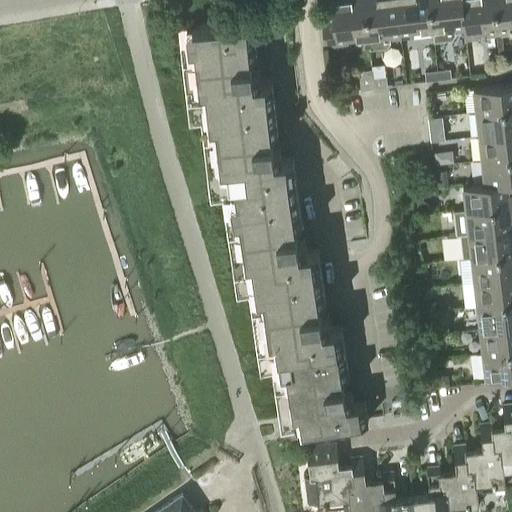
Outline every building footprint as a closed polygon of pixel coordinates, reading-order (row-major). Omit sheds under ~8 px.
[(368,37),(364,0),(330,0),(332,14),(321,16),(325,46),(348,44),(348,39),(368,37)] [(401,38),(396,0),(364,0),(368,37),(369,45),(374,48),(391,46),(390,39),(401,38)] [(433,29),(429,0),(396,0),(401,38),(413,36),(412,32),(433,29)] [(461,0),(429,0),(433,29),(434,40),(451,38),(455,34),(455,32),(464,31),(465,31),(461,0)] [(498,31),(494,0),(461,0),(465,31),(464,31),(465,40),(478,38),(477,33),(498,31)] [(511,0),(494,0),(498,31),(511,29),(511,0)] [(349,373),(345,343),(342,323),(323,326),(319,297),(326,296),(318,246),(300,249),(295,220),(302,219),(293,155),(275,157),(271,128),(278,128),(272,77),(254,79),(251,51),(257,50),(253,18),(178,27),(189,125),(201,124),(211,202),(223,200),(237,297),(249,295),(260,374),(272,372),(281,433),(368,420),(365,400),(347,403),(343,374),(349,373)] [(511,61),(502,63),(503,72),(511,70),(511,61)] [(503,72),(502,63),(490,64),(491,73),(503,72)] [(450,69),(437,70),(439,79),(451,78),(450,69)] [(373,78),(372,70),(363,71),(360,79),(362,88),(374,87),(373,78)] [(439,79),(437,70),(425,72),(426,81),(439,79)] [(386,76),(373,78),(374,87),(387,85),(386,76)] [(511,82),(474,86),(477,112),(511,107),(511,82)] [(511,107),(477,112),(480,136),(511,131),(511,107)] [(442,115),(430,117),(434,138),(446,136),(442,115)] [(511,131),(480,136),(482,159),(511,155),(511,131)] [(511,155),(482,159),(485,182),(507,180),(511,179),(511,155)] [(511,203),(511,190),(508,190),(507,180),(485,182),(463,184),(466,209),(511,203)] [(511,203),(466,209),(454,210),(457,234),(469,233),(511,227),(511,223),(511,217),(511,216),(511,203)] [(511,227),(469,233),(457,234),(460,258),(472,257),(511,252),(511,227)] [(511,252),(472,257),(475,281),(511,276),(511,252)] [(511,276),(475,281),(477,305),(511,300),(511,276)] [(511,300),(477,305),(480,328),(511,324),(511,300)] [(511,324),(480,328),(483,351),(511,347),(511,324)] [(511,347),(483,351),(486,377),(511,373),(511,347)] [(419,385),(425,384),(430,383),(428,372),(417,374),(419,385)] [(495,430),(495,427),(494,427),(496,446),(503,445),(506,474),(511,473),(511,467),(511,466),(511,402),(505,403),(507,429),(495,430)] [(494,427),(495,427),(494,421),(482,422),(484,447),(477,447),(478,451),(468,452),(468,449),(467,449),(469,468),(477,467),(479,496),(480,496),(485,496),(485,489),(496,488),(495,484),(507,483),(506,474),(503,445),(496,446),(494,427)] [(352,462),(340,464),(338,442),(308,445),(311,475),(305,475),(308,501),(324,499),(325,504),(328,503),(328,507),(345,505),(346,511),(352,511),(350,482),(354,481),(352,462)] [(467,449),(468,449),(467,443),(455,444),(458,469),(451,469),(451,473),(442,474),(442,471),(441,471),(443,490),(450,489),(452,511),(458,511),(458,510),(469,509),(469,506),(481,505),(480,496),(479,496),(477,467),(469,468),(467,449)] [(386,497),(384,481),(374,483),(374,478),(367,479),(364,454),(351,456),(352,462),(354,481),(350,482),(352,511),(351,511),(382,511),(381,497),(386,497)] [(441,471),(442,471),(441,465),(429,466),(431,491),(424,492),(424,496),(416,497),(415,493),(414,493),(416,511),(452,511),(450,489),(443,490),(441,471)] [(416,511),(414,493),(413,493),(414,497),(405,498),(404,494),(398,495),(395,470),(383,472),(384,481),(386,497),(381,497),(382,511),(416,511)] [(204,511),(201,508),(196,511),(182,491),(151,511),(204,511)]
